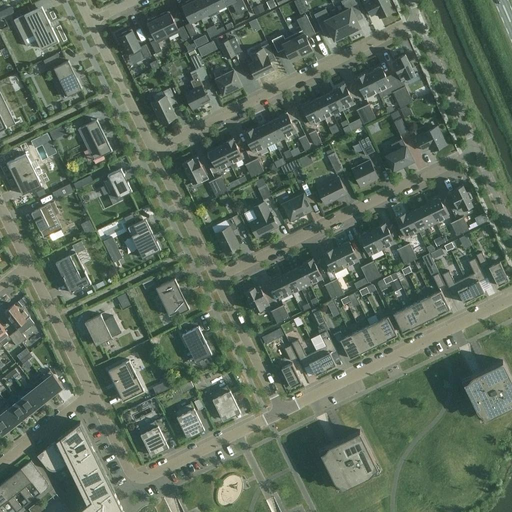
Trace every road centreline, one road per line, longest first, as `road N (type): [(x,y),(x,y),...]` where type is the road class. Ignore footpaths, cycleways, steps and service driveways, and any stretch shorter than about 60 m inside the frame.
road 1 (residential): [(152,149),(415,21)]
road 2 (residential): [(476,150),(216,277)]
road 3 (residential): [(311,397),(456,327)]
road 4 (residential): [(281,411),(216,277)]
road 5 (residential): [(152,149),(89,19)]
road 6 (residential): [(28,265),(92,394)]
road 7 (residential): [(216,277),(152,149)]
road 8 (residential): [(476,150),(415,21)]
